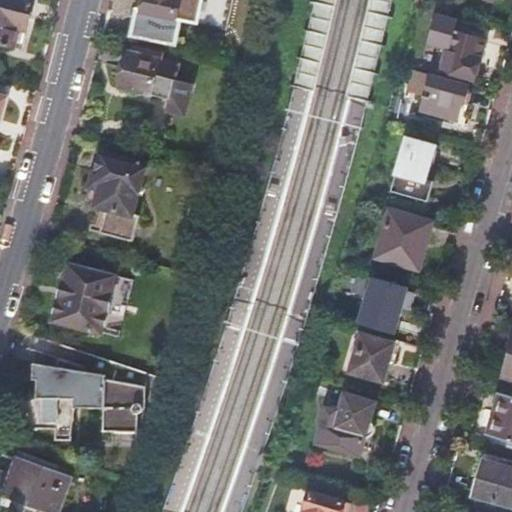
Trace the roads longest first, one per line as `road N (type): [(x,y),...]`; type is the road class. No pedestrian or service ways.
road 1 (residential): [(409,511),(511,125)]
road 2 (residential): [(89,0),(0,333)]
